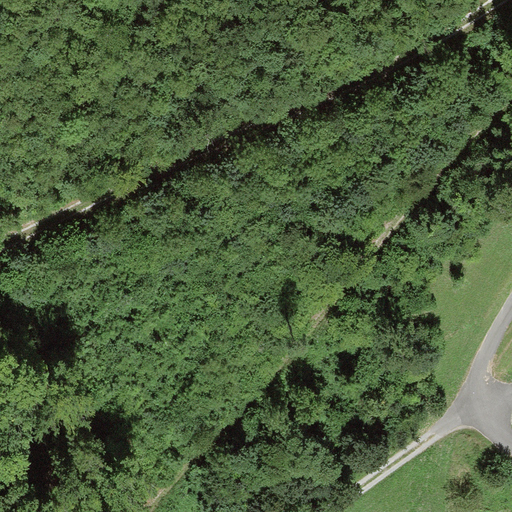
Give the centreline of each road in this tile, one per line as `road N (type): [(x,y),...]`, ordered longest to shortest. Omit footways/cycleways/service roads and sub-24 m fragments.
road 1 (track): [(0,253),(277,112),(366,78),(505,0)]
road 2 (track): [(150,511),(511,97)]
road 3 (track): [(329,511),(481,409)]
